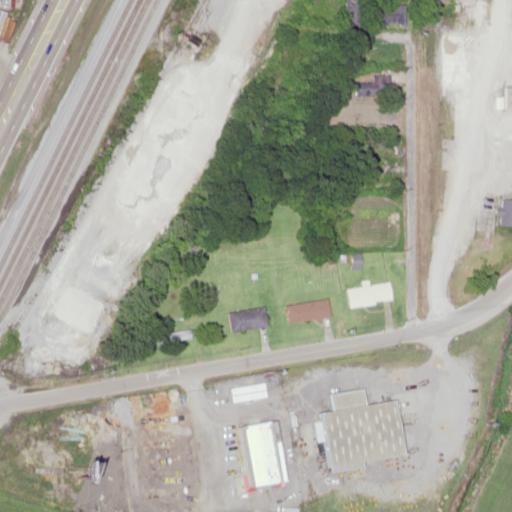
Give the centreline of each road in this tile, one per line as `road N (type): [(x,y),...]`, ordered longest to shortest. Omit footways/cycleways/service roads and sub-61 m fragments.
road 1 (residential): [(0,403),(410,331),(473,304),(511,276)]
road 2 (residential): [(445,381),(410,331),(408,66)]
road 3 (primary): [(0,126),(60,0)]
